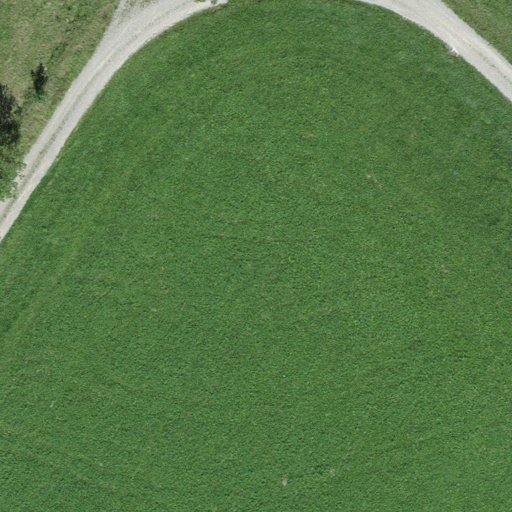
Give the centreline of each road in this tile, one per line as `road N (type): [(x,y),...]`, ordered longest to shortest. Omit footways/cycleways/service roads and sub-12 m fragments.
road 1 (track): [(180,0),(111,52),(0,227)]
road 2 (track): [(511,85),(425,1)]
